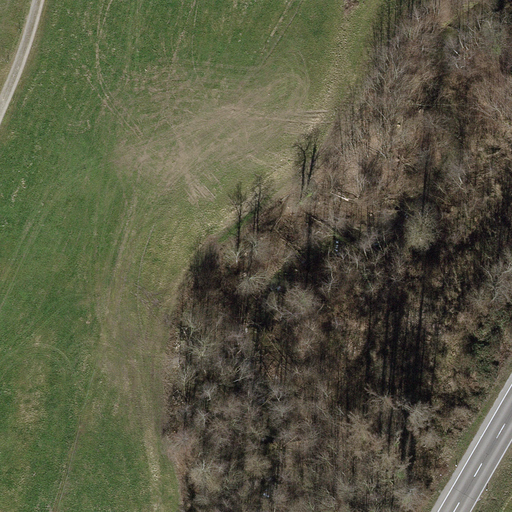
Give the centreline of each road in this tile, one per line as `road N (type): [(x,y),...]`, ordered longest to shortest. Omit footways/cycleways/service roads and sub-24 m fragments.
road 1 (track): [(155,511),(152,359),(169,295),(306,168),(343,109)]
road 2 (motorway): [(256,511),(0,466)]
